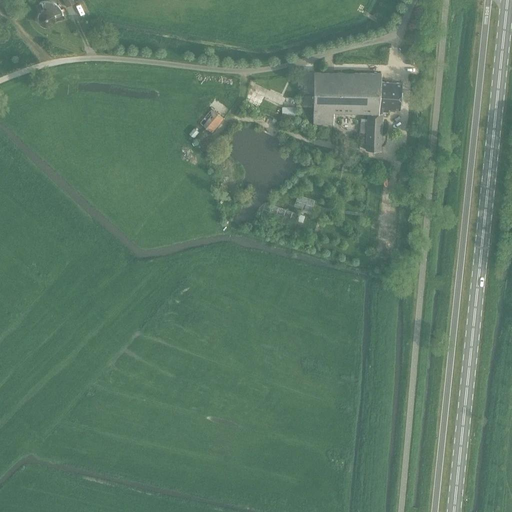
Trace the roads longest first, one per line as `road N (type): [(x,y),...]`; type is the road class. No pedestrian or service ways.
road 1 (primary): [(452,511),(506,0)]
road 2 (unclassified): [(0,80),(91,58),(263,70),(393,34),(414,0)]
